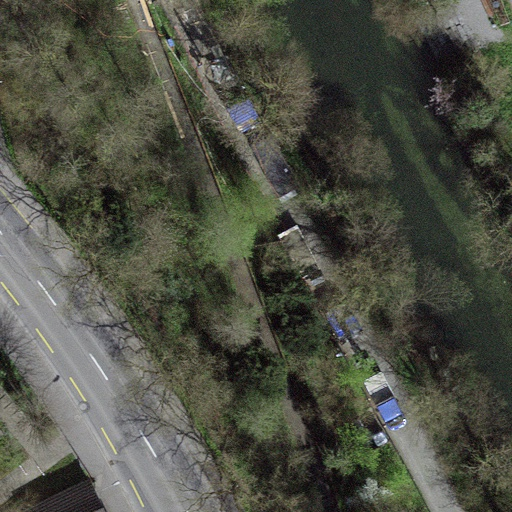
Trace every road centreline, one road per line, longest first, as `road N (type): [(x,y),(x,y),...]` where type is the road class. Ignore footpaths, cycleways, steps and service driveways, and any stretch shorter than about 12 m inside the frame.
road 1 (track): [(173,0),(447,511)]
road 2 (primary): [(0,234),(121,399),(185,511)]
